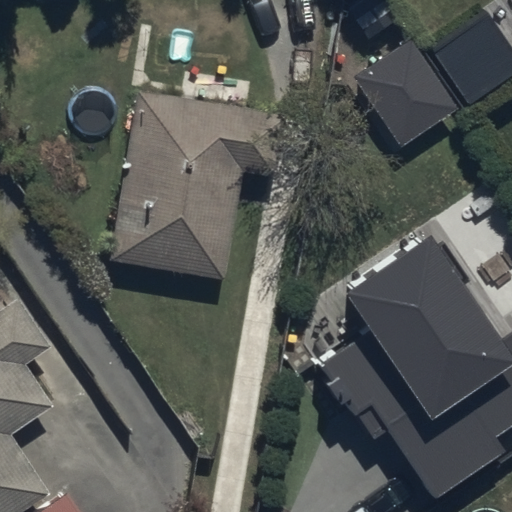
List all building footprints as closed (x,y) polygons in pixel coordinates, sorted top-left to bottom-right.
[(511,46),(497,24),(442,61),(468,99),(511,69),(511,46)] [(469,142),(438,94),(390,126),(420,173),(469,142)] [(284,121),(135,97),(109,253),(223,271),(239,175),(274,181),(284,121)] [(421,246),(341,304),(364,335),(324,365),(429,508),(511,448),(511,328),(493,343),(421,246)] [(0,511),(30,511),(53,498),(14,438),(55,412),(24,365),(50,348),(21,304),(0,317),(0,511)] [(511,511),(511,470),(447,511),(511,511)] [(81,511),(66,489),(31,511),(81,511)]
